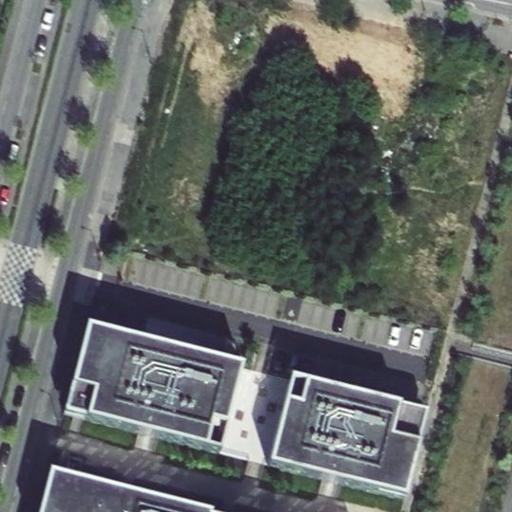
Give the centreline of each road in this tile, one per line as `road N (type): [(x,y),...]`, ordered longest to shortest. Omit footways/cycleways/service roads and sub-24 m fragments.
road 1 (residential): [(4,511),(135,0)]
road 2 (residential): [(40,0),(0,159)]
